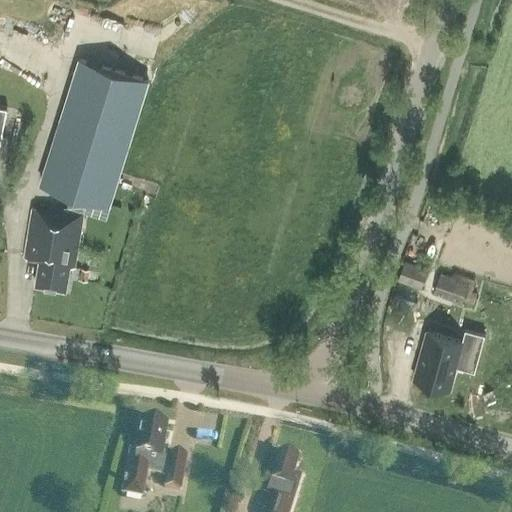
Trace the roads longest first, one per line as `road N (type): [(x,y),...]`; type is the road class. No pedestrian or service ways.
road 1 (tertiary): [(317,395),(447,0)]
road 2 (secondary): [(317,395),(0,339)]
road 3 (secondary): [(511,446),(317,395)]
